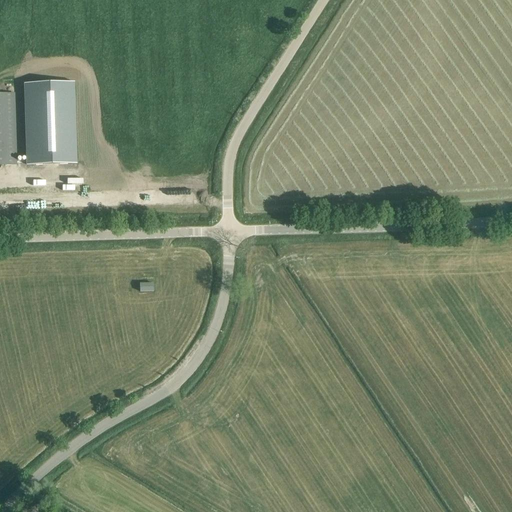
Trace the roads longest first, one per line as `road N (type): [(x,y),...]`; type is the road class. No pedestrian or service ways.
road 1 (tertiary): [(2,511),(16,487),(52,456),(159,394),(198,359),(226,286),(229,233)]
road 2 (unclassified): [(229,233),(511,222)]
road 3 (tertiary): [(229,233),(231,155),(324,0)]
road 4 (unclassified): [(0,240),(229,233)]
